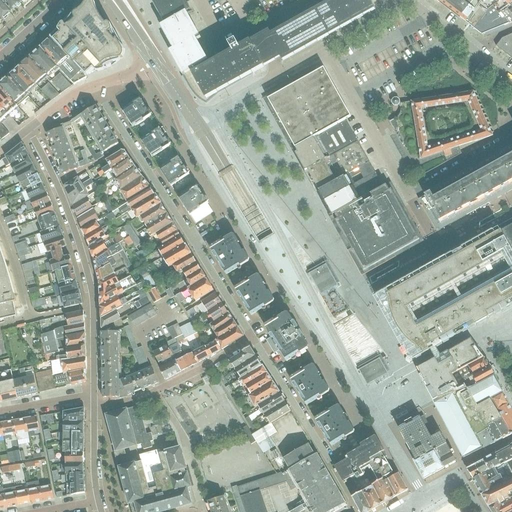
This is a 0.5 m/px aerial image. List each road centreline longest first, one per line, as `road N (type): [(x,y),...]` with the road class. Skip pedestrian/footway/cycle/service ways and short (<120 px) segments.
road 1 (residential): [(362,395),(281,231),(213,121),(185,105)]
road 2 (residential): [(185,105),(188,134),(242,225),(362,395)]
road 3 (residential): [(252,336),(130,142)]
road 4 (residential): [(408,195),(325,49)]
road 5 (residential): [(336,477),(252,336)]
road 6 (residential): [(185,105),(266,237)]
road 7 (residential): [(56,184),(92,304)]
road 8 (residential): [(426,497),(362,395)]
